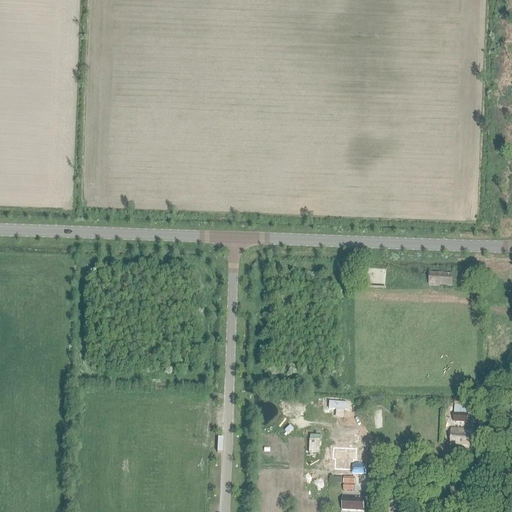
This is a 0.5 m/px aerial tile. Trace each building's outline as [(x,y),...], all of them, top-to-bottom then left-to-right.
[(428,285),(451,287),(451,275),(429,274),(428,285)] [(467,414),(467,405),(454,404),(453,414),(453,422),(466,423),(467,414)] [(467,415),(480,415),(480,408),(468,407),(467,415)] [(450,445),(475,447),(475,436),(472,436),(473,431),(451,429),(450,445)] [(365,475),(365,465),(352,464),(352,466),(350,466),(350,463),(343,463),(342,471),(350,471),(350,470),(352,470),(352,474),(365,475)] [(364,497),(342,496),(341,510),(364,511),(364,497)]
